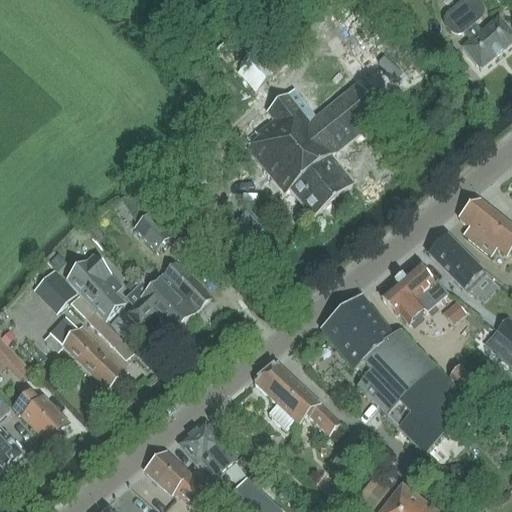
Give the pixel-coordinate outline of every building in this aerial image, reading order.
[(471,0),(466,1),(446,18),(443,23),(444,27),(446,32),(453,38),(458,40),(464,38),(470,45),(462,51),(481,73),(511,47),(511,38),(498,21),(482,34),(476,28),(483,22),(485,18),(485,13),(483,8),(476,2),(471,0)] [(268,44),(237,75),(256,93),(287,63),(268,44)] [(330,161),(381,120),(356,89),(316,122),(293,95),(268,116),(274,124),(258,137),(262,141),(249,152),(286,198),(291,194),(313,221),(352,188),(330,161)] [(122,203),(134,224),(145,218),(132,197),(122,203)] [(511,228),(489,210),(481,204),(459,223),(470,231),(463,239),(491,262),(497,254),(507,262),(509,260),(511,256),(511,228)] [(135,237),(152,255),(169,238),(153,220),(135,237)] [(487,280),(470,263),(447,240),(428,259),(450,282),(451,281),(468,298),(487,280)] [(59,258),(52,265),(59,273),(66,267),(59,258)] [(94,260),(67,285),(104,325),(125,306),(118,298),(124,292),(94,260)] [(175,337),(211,302),(177,266),(164,278),(166,280),(150,296),(142,288),(128,302),(135,309),(127,317),(140,330),(155,315),(175,337)] [(426,319),(448,299),(437,286),(433,289),(419,273),(382,304),(397,321),(399,319),(409,330),(425,317),(426,319)] [(57,317),(77,297),(54,274),(34,294),(57,317)] [(131,354),(121,344),(78,301),(70,309),(123,362),(131,354)] [(364,367),(396,342),(363,303),(323,336),(355,375),(364,367)] [(438,320),(455,335),(469,319),(452,304),(438,320)] [(511,327),(508,323),(496,337),(511,350),(511,327)] [(108,396),(128,377),(82,332),(78,336),(66,324),(51,340),(108,396)] [(11,334),(3,342),(8,347),(16,339),(11,334)] [(425,459),(474,413),(402,337),(396,342),(364,367),(373,378),(360,391),(425,459)] [(511,350),(496,337),(485,350),(511,373),(511,350)] [(0,344),(0,369),(5,374),(17,362),(0,344)] [(278,369),(255,388),(277,409),(269,418),(286,434),(294,425),(300,430),(308,421),(322,434),(330,441),(342,429),(334,422),(298,388),(278,369)] [(486,393),(463,370),(450,382),(473,406),(486,393)] [(49,446),(68,428),(42,402),(38,406),(32,400),(28,404),(26,401),(15,412),(49,446)] [(345,410),(355,418),(362,407),(352,400),(345,410)] [(0,479),(25,457),(0,429),(0,427),(13,416),(0,401),(0,479)] [(217,482),(237,466),(207,428),(181,448),(193,462),(198,458),(217,482)] [(334,508),(367,467),(346,450),(328,474),(338,482),(324,499),(334,508)] [(189,511),(218,511),(223,507),(168,456),(145,474),(172,500),(174,497),(189,511)] [(425,511),(402,494),(405,490),(391,482),(373,483),(355,507),(362,511),(425,511)] [(231,511),(277,511),(247,485),(226,507),(231,511)] [(167,503),(162,511),(187,511),(167,503)]
